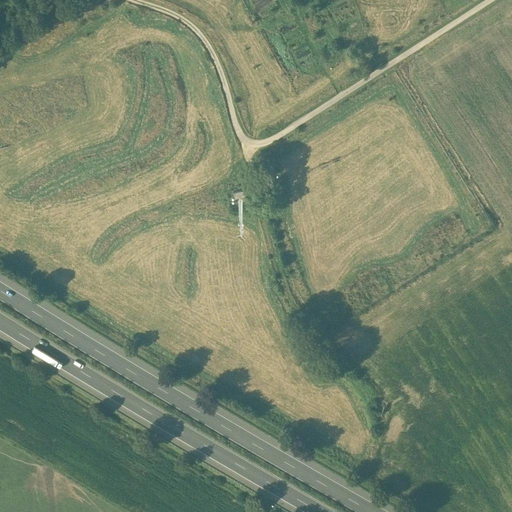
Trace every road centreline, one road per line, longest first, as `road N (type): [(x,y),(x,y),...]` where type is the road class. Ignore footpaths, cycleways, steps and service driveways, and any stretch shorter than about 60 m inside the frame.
road 1 (motorway): [(370,511),(0,294)]
road 2 (motorway): [(0,321),(319,511)]
road 3 (unclassified): [(258,156),(494,0)]
road 4 (track): [(258,156),(247,154),(240,139),(207,46),(187,25),(132,0)]
road 5 (track): [(251,154),(281,276),(320,340)]
